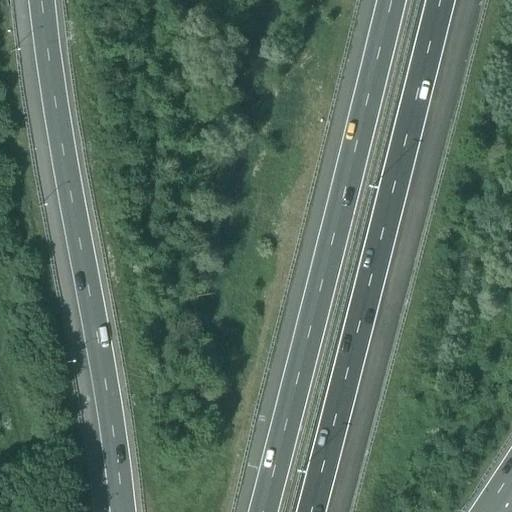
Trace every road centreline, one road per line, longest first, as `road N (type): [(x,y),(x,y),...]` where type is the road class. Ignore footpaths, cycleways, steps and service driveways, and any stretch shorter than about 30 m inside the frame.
road 1 (motorway): [(308,511),(440,0)]
road 2 (motorway): [(389,0),(261,511)]
road 3 (motorway): [(40,0),(122,511)]
